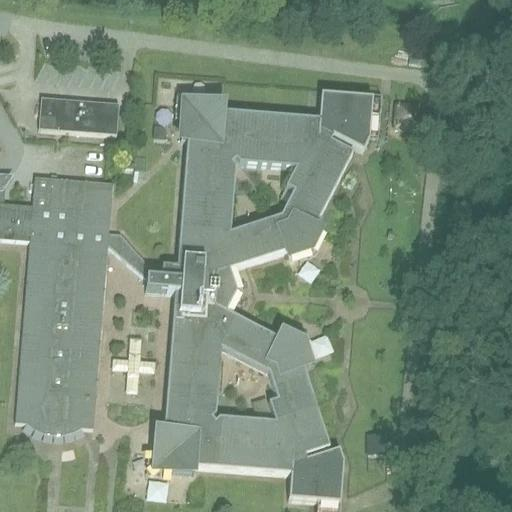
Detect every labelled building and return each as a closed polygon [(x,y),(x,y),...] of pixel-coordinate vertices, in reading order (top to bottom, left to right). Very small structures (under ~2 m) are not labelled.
[(92,433),(107,250),(145,283),(144,296),(174,299),(163,438),(157,437),(154,467),(162,475),(191,477),(191,472),(291,479),(289,504),(340,508),(343,467),(339,454),(305,465),(304,460),(328,452),(302,371),(307,369),(301,349),(282,340),(279,345),(224,317),(235,297),(228,275),(287,256),(288,262),(309,255),(318,236),(313,234),(352,158),(329,146),(331,142),(363,158),(369,145),(372,105),(321,101),(319,125),(220,117),(220,111),(191,109),(182,116),(180,145),(186,146),(176,271),(147,269),(119,238),(108,237),(113,188),(34,181),(32,211),(3,208),(4,195),(0,194),(0,243),(29,246),(14,427),(26,428),(34,434),(43,438),(53,440),(63,439),(72,437),(81,432),(92,433)] [(116,140),(119,108),(41,102),(38,134),(116,140)] [(420,106),(394,105),(394,131),(419,132),(420,106)] [(150,367),(135,365),(137,346),(124,345),(122,366),(108,364),(106,379),(108,379),(106,398),(132,401),(134,378),(148,379),(150,367)] [(383,438),(366,438),(366,457),(383,457),(383,438)]
